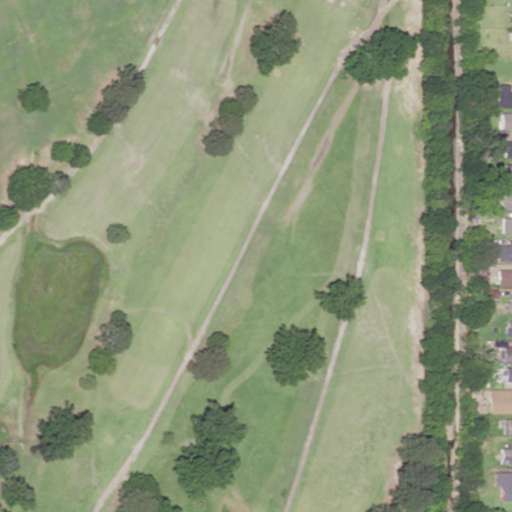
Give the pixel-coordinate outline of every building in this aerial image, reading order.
[(511,107),(511,91),(507,92),(507,84),(494,84),(494,108),(511,107)] [(497,129),(511,129),(511,112),(497,112),(497,129)] [(500,156),(511,156),(511,140),(500,141),(500,156)] [(500,179),(511,179),(511,163),(500,163),(500,179)] [(498,232),(511,232),(511,217),(499,217),(498,232)] [(493,261),(511,260),(511,244),(493,245),(493,261)] [(493,285),(511,285),(511,268),(494,269),(493,285)] [(511,320),(503,320),(503,337),(511,337),(511,320)] [(498,362),(511,362),(511,345),(499,345),(498,362)] [(511,366),(501,367),(500,381),(511,380),(511,366)] [(484,412),(511,412),(511,389),(485,389),(484,412)] [(496,463),(511,463),(511,447),(496,447),(496,463)] [(491,485),(496,485),(496,501),(511,500),(511,483),(511,484),(510,471),(490,471),(491,485)]
